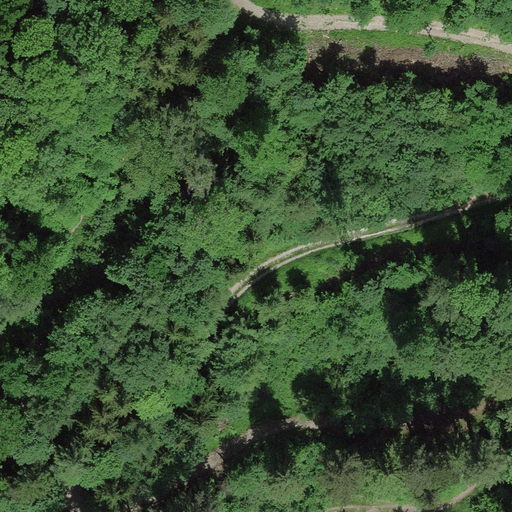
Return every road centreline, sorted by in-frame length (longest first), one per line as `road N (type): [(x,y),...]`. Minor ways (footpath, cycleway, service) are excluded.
road 1 (track): [(511,187),(300,251),(249,279),(217,312),(164,400),(72,482),(74,505),(83,511)]
road 2 (track): [(105,511),(283,421),(446,416),(511,387)]
road 3 (track): [(241,8),(0,335)]
road 4 (track): [(232,0),(257,13),(401,21),(511,43)]
